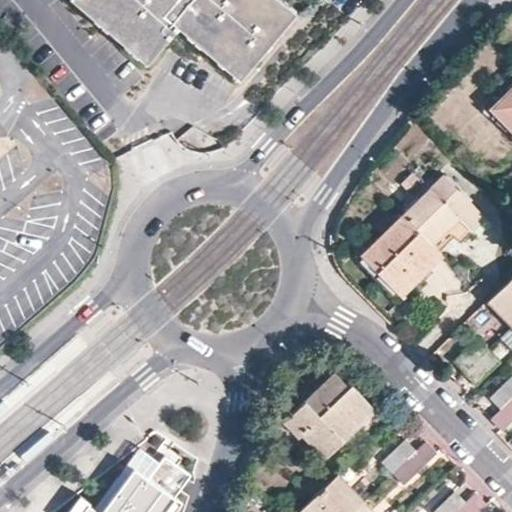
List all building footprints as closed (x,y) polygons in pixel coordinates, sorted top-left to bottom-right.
[(74,0),(147,62),(178,27),(239,78),(294,14),(279,0),(74,0)] [(511,85),(492,106),(511,126),(511,85)] [(405,211),(440,248),(456,231),(462,237),(485,215),(444,173),(405,211)] [(402,292),(443,251),(440,248),(405,211),(370,244),(385,260),(378,267),(389,278),(402,292)] [(364,251),(378,267),(385,260),(370,244),(364,251)] [(511,274),(488,297),(496,306),(511,322),(511,274)] [(455,358),(465,369),(487,347),(476,336),(455,358)] [(487,347),(465,369),(476,380),(489,368),(490,367),(498,358),(487,347)] [(325,455),(375,405),(358,388),(351,381),(348,384),(334,370),(284,419),(299,434),(303,431),(325,455)] [(502,406),(511,395),(511,373),(491,395),(502,406)] [(511,395),(502,406),(492,416),(504,427),(511,418),(511,395)] [(49,431),(20,456),(25,461),(53,436),(49,431)] [(383,458),(393,469),(415,448),(405,436),(383,458)] [(415,448),(393,469),(404,480),(426,460),(415,448)] [(182,470),(163,456),(153,471),(136,459),(103,505),(75,485),(55,511),(165,511),(175,499),(166,493),(182,470)] [(301,506),(306,511),(348,511),(363,498),(342,476),(337,471),(301,506)] [(433,510),(434,511),(453,511),(465,501),(454,489),(433,510)] [(348,511),(376,511),(363,498),(348,511)] [(465,501),(453,511),(476,511),(465,501)]
